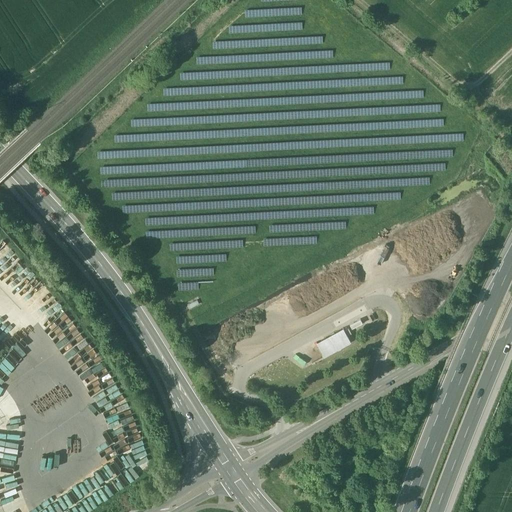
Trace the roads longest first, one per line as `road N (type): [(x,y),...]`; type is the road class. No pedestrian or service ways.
road 1 (unclassified): [(230,474),(511,312)]
road 2 (secondary): [(0,158),(108,278),(188,410)]
road 3 (motorway): [(511,261),(410,511)]
road 4 (motorway): [(435,511),(511,316)]
road 5 (track): [(511,132),(358,0)]
